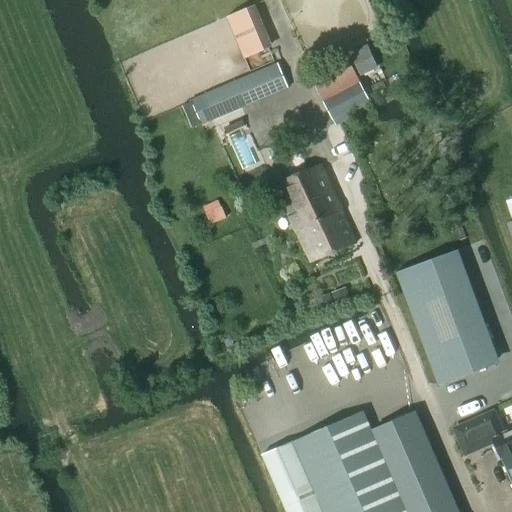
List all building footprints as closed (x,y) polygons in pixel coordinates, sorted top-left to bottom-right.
[(369,100),(347,58),(310,77),(333,121),(369,100)] [(215,120),(288,89),(278,63),(203,94),(189,100),(190,103),(200,125),(200,126),(215,120)] [(200,125),(190,103),(182,106),(192,128),(200,125)] [(276,185),(293,224),(337,204),(320,166),(276,185)] [(310,262),(355,244),(337,204),(293,224),(310,262)] [(492,365),(450,252),(396,272),(438,385),(492,365)] [(371,431),(362,411),(261,455),(286,511),(456,511),(429,449),(413,413),(371,431)] [(511,428),(503,433),(493,411),(453,429),(465,456),(496,442),(511,478),(511,428)]
